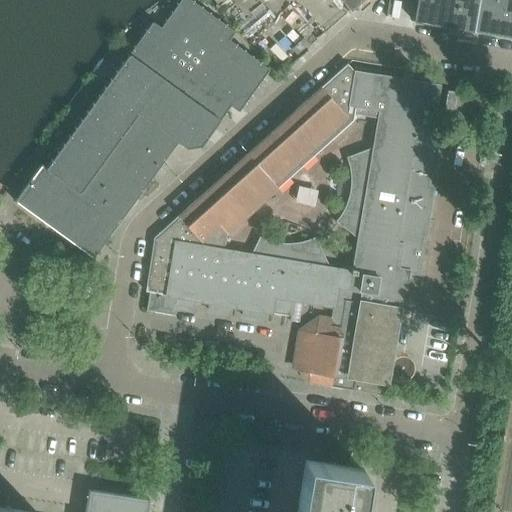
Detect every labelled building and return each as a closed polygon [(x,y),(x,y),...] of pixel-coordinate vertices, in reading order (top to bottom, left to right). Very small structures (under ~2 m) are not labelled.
[(200,146),(230,105),(238,111),(268,70),(228,40),(234,31),(213,16),(210,14),(212,11),(203,5),(201,7),(193,1),(194,0),(179,0),(181,1),(161,29),(153,23),(47,169),(41,165),(18,197),(14,202),(15,202),(17,201),(45,222),(43,225),(49,229),(51,226),(93,256),(92,258),(93,259),(178,142),(186,148),(200,146)] [(340,0),(351,12),(363,0),(340,0)] [(472,32),(477,0),(417,0),(414,17),(413,22),(472,32)] [(511,0),(477,0),(472,32),(511,38),(511,0)] [(192,308),(194,300),(210,303),(208,311),(226,314),(228,306),(244,309),(242,317),(260,320),(262,312),(289,316),(292,300),(333,307),(329,326),(317,324),(305,332),(299,372),(307,383),(378,395),(380,382),(386,383),(387,377),(389,377),(389,375),(388,375),(390,365),(391,365),(391,363),(390,363),(392,353),(393,353),(393,352),(392,351),(394,341),(395,342),(395,340),(394,340),(396,329),(397,330),(397,328),(396,328),(398,318),(399,318),(399,316),(398,316),(399,310),(407,311),(409,300),(400,299),(402,290),(404,290),(407,272),(418,274),(432,189),(442,130),(431,128),(438,87),(355,73),(347,64),(154,238),(145,292),(149,293),(146,311),(173,315),(173,314),(175,305),(192,308)] [(358,500),(363,470),(305,461),(300,492),(358,500)] [(146,511),(148,500),(89,490),(85,511),(146,511)] [(356,511),(358,500),(300,492),(296,511),(356,511)]
